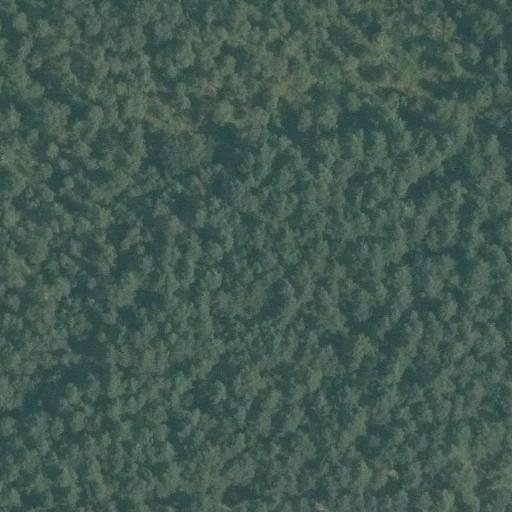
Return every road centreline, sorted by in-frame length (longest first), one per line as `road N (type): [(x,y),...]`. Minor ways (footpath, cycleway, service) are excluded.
road 1 (track): [(511,150),(480,135),(0,158)]
road 2 (track): [(263,511),(511,495)]
